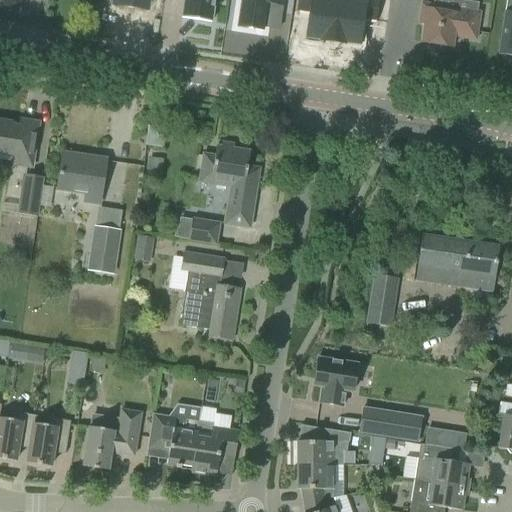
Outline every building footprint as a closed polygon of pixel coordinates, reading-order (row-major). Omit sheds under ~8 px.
[(114,0),(114,3),(145,8),(146,0),(114,0)] [(183,0),(181,19),(210,23),(213,0),(183,0)] [(239,0),(236,28),(263,32),(267,5),(278,6),(278,0),(239,0)] [(297,0),(296,13),(308,15),(305,39),(332,42),(337,0),(297,0)] [(345,0),(337,0),(332,42),(359,46),(362,22),(375,24),(378,0),(363,0),(363,2),(345,0)] [(420,43),(452,48),(453,37),(475,41),(479,13),(421,4),(418,25),(423,25),(420,43)] [(511,11),(504,11),(497,54),(511,56),(511,11)] [(12,165),(31,168),(35,143),(38,123),(19,120),(18,126),(11,125),(11,123),(0,121),(0,154),(13,156),(12,165)] [(251,216),(257,182),(255,181),(256,171),(246,170),(249,152),(232,149),(233,145),(221,143),(220,147),(216,146),(214,156),(202,154),(199,174),(198,183),(211,185),(212,179),(230,182),(223,225),(249,229),(251,216)] [(82,204),(98,206),(105,161),(88,158),(87,163),(61,159),(56,192),(83,196),(82,204)] [(18,214),(36,217),(43,178),(24,175),(18,214)] [(215,245),(218,224),(191,220),(188,241),(215,245)] [(95,227),(89,272),(111,275),(118,230),(95,227)] [(421,236),(414,282),(492,293),(498,247),(421,236)] [(136,237),(134,249),(149,251),(151,239),(136,237)] [(179,270),(187,272),(180,315),(183,316),(181,327),(209,331),(208,338),(231,342),(239,289),(217,286),(218,277),(220,277),(223,260),(182,253),(179,270)] [(366,324),(390,328),(397,279),(373,276),(366,324)] [(10,345),(7,360),(25,363),(27,348),(10,345)] [(70,351),(69,382),(84,382),(85,351),(70,351)] [(317,360),(313,388),(321,389),(318,405),(342,409),(344,393),(352,394),(356,366),(317,360)] [(442,381),(435,408),(465,415),(472,388),(442,381)] [(498,449),(511,451),(511,404),(499,403),(497,415),(503,416),(498,449)] [(180,465),(190,467),(191,467),(198,422),(200,408),(177,405),(168,417),(151,414),(146,448),(168,451),(166,465),(175,467),(175,468),(180,469),(180,465)] [(421,418),(362,409),(358,433),(417,442),(421,418)] [(120,410),(119,418),(91,414),(89,429),(88,428),(82,467),(107,471),(110,453),(133,457),(140,413),(120,410)] [(18,442),(29,443),(30,443),(33,424),(35,416),(13,413),(12,421),(0,419),(0,459),(15,462),(18,442)] [(30,443),(29,443),(26,464),(50,468),(53,447),(65,449),(70,422),(48,419),(47,426),(33,424),(30,443)] [(191,467),(190,467),(189,473),(215,477),(218,456),(232,458),(231,464),(233,464),(238,432),(212,428),(213,424),(198,422),(191,467)] [(296,442),(296,466),(332,466),(342,466),(342,452),(346,452),(348,446),(350,434),(316,429),(316,442),(296,442)] [(385,441),(384,450),(392,451),(393,442),(385,441)] [(413,479),(413,480),(467,488),(468,484),(465,483),(468,465),(457,463),(459,451),(419,445),(417,459),(405,457),(402,478),(413,479)] [(369,451),(367,466),(381,466),(383,453),(369,451)] [(301,490),(303,503),(333,498),(332,490),(332,466),(296,466),(296,490),(301,490)] [(467,488),(413,480),(408,511),(443,511),(444,509),(461,511),(463,493),(466,494),(467,488)] [(336,511),(335,506),(333,498),(303,503),(304,511),(336,511)]
